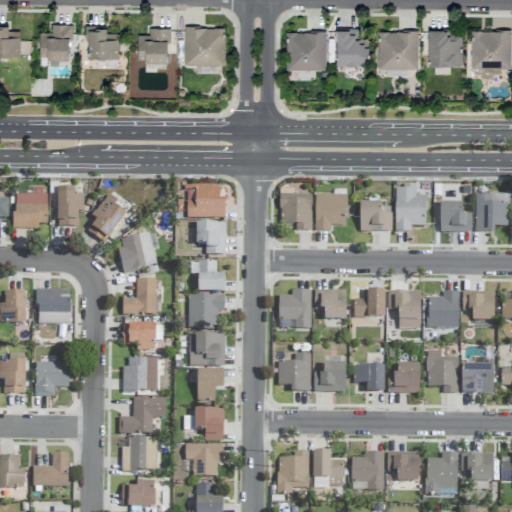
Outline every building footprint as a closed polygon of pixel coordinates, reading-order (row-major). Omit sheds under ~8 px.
[(0,55),(18,56),(18,31),(7,31),(7,24),(0,24),(0,55)] [(39,32),(38,58),(68,59),(69,25),(50,24),(50,32),(39,32)] [(117,58),(116,33),(105,34),(105,27),(86,27),(87,58),(117,58)] [(183,65),(222,66),(223,27),(184,27),(183,65)] [(137,35),(136,62),(166,62),(166,37),(169,38),(170,28),(148,28),(148,35),(137,35)] [(460,66),(461,34),(449,34),(449,30),(427,29),(426,65),(460,66)] [(510,69),(510,31),(470,30),(470,68),(510,69)] [(284,70),(324,70),(325,32),(285,31),(284,70)] [(335,31),(334,65),(366,65),(366,44),(355,44),(355,31),(335,31)] [(417,31),(377,31),(376,69),(416,69),(417,31)] [(395,189),(394,233),(410,233),(410,227),(425,227),(426,197),(415,197),(415,186),(402,185),(402,190),(395,189)] [(224,219),(224,199),(218,199),(218,186),(184,187),(185,220),(224,219)] [(74,187),(56,188),(57,228),(78,227),(77,213),(83,213),(83,195),(74,196),(74,187)] [(293,195),(294,190),(280,189),(279,225),(295,225),(295,232),(310,232),(311,196),(293,195)] [(46,225),(47,196),(13,195),(13,230),(37,230),(37,225),(46,225)] [(104,245),(125,215),(113,206),(116,201),(107,195),(91,218),(95,220),(87,233),(104,245)] [(474,195),(475,234),(494,234),(494,228),(507,228),(507,195),(474,195)] [(330,232),(330,226),(345,227),(346,196),(314,196),(314,232),(330,232)] [(8,200),(0,199),(0,218),(7,219),(8,200)] [(391,215),(380,214),(381,204),(359,204),(358,232),(391,233),(391,215)] [(439,233),(471,234),(471,215),(461,215),(461,205),(440,204),(439,233)] [(224,256),(224,224),(196,224),(196,246),(205,246),(205,256),(224,256)] [(122,274),(156,267),(152,250),(157,248),(154,233),(120,240),(121,249),(117,250),(122,274)] [(198,294),(224,293),(224,275),(216,276),(215,262),(197,263),(198,294)] [(154,280),(135,281),(135,300),(121,300),(122,316),(155,316),(154,280)] [(70,291),(37,290),(36,325),(69,325),(70,291)] [(25,291),(4,292),(4,305),(0,305),(0,325),(25,324),(25,291)] [(310,291),(291,291),(291,297),(278,297),(278,328),(292,328),(292,329),(310,330),(310,291)] [(345,291),(314,291),(314,312),(324,312),(324,321),(345,321),(345,291)] [(384,292),(367,292),(366,301),(353,301),(353,319),(384,319),(384,292)] [(420,293),(388,292),(387,311),(398,312),(397,330),(419,330),(420,293)] [(426,329),(457,329),(458,293),(442,293),(442,299),(427,299),(426,329)] [(494,293),(462,293),(461,312),(471,313),(471,322),(493,323),(494,293)] [(188,329),(217,329),(217,313),(223,313),(223,297),(187,297),(188,329)] [(511,302),(501,302),(501,321),(511,320),(511,302)] [(154,325),(122,325),(122,346),(136,346),(136,351),(155,351),(154,325)] [(188,336),(188,368),(223,367),(223,336),(188,336)] [(457,395),(458,358),(440,358),(440,352),(426,352),(425,388),(442,388),(442,394),(457,395)] [(0,380),(3,381),(3,394),(23,395),(25,355),(9,354),(8,363),(0,362),(0,380)] [(291,393),(309,393),(310,355),(294,355),(293,363),(278,363),(277,387),(292,388),(291,393)] [(156,359),(127,359),(127,368),(122,368),(122,393),(156,392),(156,359)] [(68,363),(34,364),(35,398),(53,397),(53,388),(68,388),(68,363)] [(313,392),(344,393),(345,365),(323,364),(323,374),(313,374),(313,392)] [(419,366),(397,365),(397,375),(387,375),(386,394),(418,395),(419,366)] [(460,395),(492,395),(493,366),(461,365),(460,395)] [(366,394),(383,394),(383,367),(353,367),(353,385),(366,385),(366,394)] [(196,403),(214,402),(214,389),(223,389),(223,371),(196,371),(196,403)] [(165,399),(132,399),(131,418),(118,418),(118,434),(151,435),(151,418),(164,419),(165,399)] [(223,411),(194,410),(193,418),(183,417),(183,432),(203,432),(202,442),(222,442),(223,411)] [(155,439),(120,440),(121,473),(155,472),(155,439)] [(222,446),(184,445),(184,462),(192,462),(192,478),(216,478),(216,465),(222,465),(222,446)] [(342,461),(329,461),(330,453),(313,452),(312,488),(342,489),(342,461)] [(308,453),(297,453),(296,459),(277,459),(276,494),(291,495),(291,489),(308,489),(308,453)] [(383,454),(363,453),(363,459),(351,459),(350,490),(364,490),(364,492),(382,492),(383,454)] [(418,482),(418,453),(386,454),(386,473),(396,473),(396,483),(418,482)] [(32,487),(67,488),(67,455),(51,454),(51,468),(32,467),(32,487)] [(457,454),(440,454),(440,460),(425,460),(424,495),(456,495),(457,454)] [(491,454),(459,455),(460,473),(471,473),(471,484),(492,483),(491,454)] [(511,455),(511,459),(500,459),(499,482),(511,481),(511,455)] [(18,456),(0,456),(0,489),(24,489),(23,471),(18,471),(18,456)] [(161,507),(161,493),(153,493),(153,482),(135,482),(135,487),(121,487),(121,507),(161,507)] [(213,485),(195,486),(195,511),(221,511),(222,499),(214,499),(213,485)]
